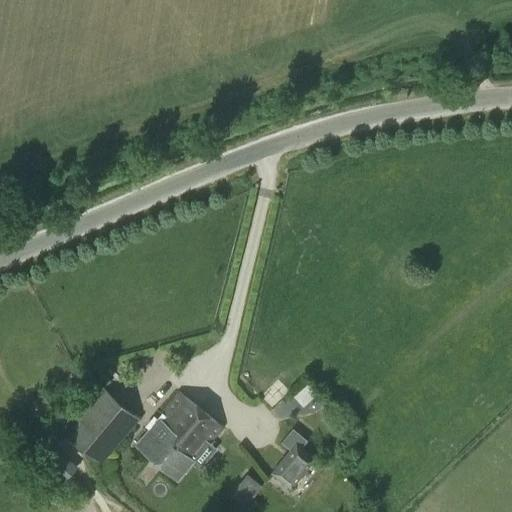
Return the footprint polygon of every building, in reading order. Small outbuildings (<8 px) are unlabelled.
[(310,378),(293,393),(304,405),(321,390),(310,378)] [(98,464),(138,419),(102,388),(62,433),(98,464)] [(175,479),(192,460),(221,427),(178,392),(134,444),(175,479)] [(288,487),(312,458),(299,447),(305,440),(290,428),(278,442),(288,449),(269,472),(288,487)] [(63,481),(77,465),(57,447),(43,462),(63,481)] [(248,472),(232,491),(247,504),(263,485),(248,472)]
